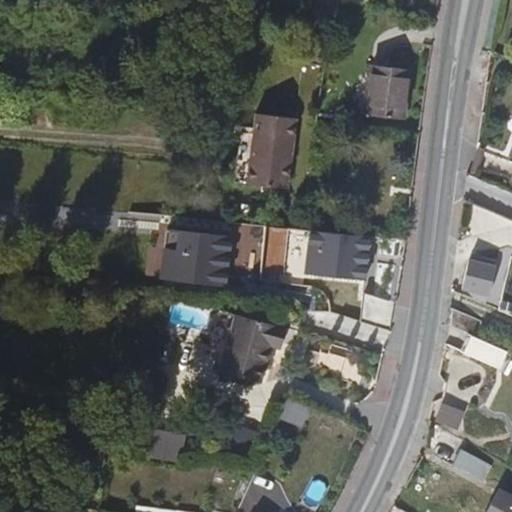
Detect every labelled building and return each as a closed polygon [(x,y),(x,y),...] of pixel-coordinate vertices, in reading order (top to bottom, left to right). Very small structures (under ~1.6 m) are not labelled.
[(328,43),(306,38),(302,64),(324,68),(328,43)] [(400,90),(402,71),(371,66),(363,116),(401,122),(406,91),(400,90)] [(409,71),(402,71),(400,90),(406,91),(409,71)] [(247,127),(238,181),(280,188),(291,119),(251,112),(247,127)] [(225,179),(238,181),(247,127),(235,125),(225,179)] [(229,284),(232,231),(164,228),(161,280),(229,284)] [(305,230),(303,275),(368,278),(370,233),(305,230)] [(495,271),(469,267),(465,296),(491,300),(495,271)] [(359,316),(384,322),(390,299),(365,293),(359,316)] [(224,336),(230,309),(219,306),(212,333),(218,335),(224,336)] [(284,324),(230,309),(224,336),(225,336),(216,368),(258,380),(264,362),(270,342),(275,343),(279,344),(284,324)] [(449,309),(449,327),(469,336),(477,339),(482,322),(449,309)] [(225,336),(224,336),(218,335),(208,366),(216,368),(225,336)] [(477,339),(469,336),(461,354),(499,371),(508,353),(477,339)] [(269,363),(275,343),(270,342),(264,362),(269,363)] [(283,411),(302,419),(307,409),(287,400),(283,411)] [(431,419),(457,430),(465,413),(438,402),(431,419)] [(453,467),(484,480),(492,463),(460,450),(453,467)]
